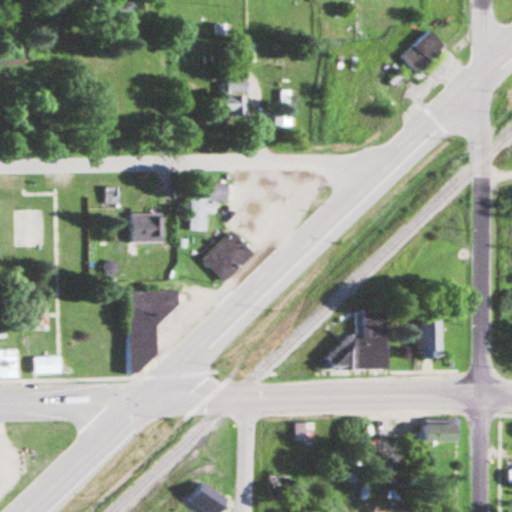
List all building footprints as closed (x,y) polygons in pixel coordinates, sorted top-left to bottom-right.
[(115,0),(115,17),(139,17),(138,0),(115,0)] [(423,28),(442,47),(415,75),(396,56),(423,28)] [(383,80),(388,86),(400,75),(395,69),(383,80)] [(243,79),(215,79),(215,115),(243,115),(243,79)] [(203,233),(203,215),(211,215),(212,202),(224,203),(225,184),(203,184),(202,196),(187,195),(186,232),(203,233)] [(158,246),(158,214),(126,214),(126,246),(158,246)] [(197,258),(219,281),(249,253),(227,230),(197,258)] [(123,291),(126,373),(134,372),(152,353),(151,326),(174,302),(173,290),(123,291)] [(383,368),(382,312),(357,312),(357,338),(335,339),(335,351),(324,351),(324,367),(343,366),(343,353),(350,353),(351,369),(383,368)] [(417,316),(417,358),(438,358),(438,316),(417,316)] [(0,348),(0,377),(14,377),(13,348),(0,348)] [(28,357),(28,374),(57,373),(56,355),(28,357)] [(309,423),(290,423),(290,442),(309,442),(309,423)] [(455,424),(418,424),(418,443),(455,443),(455,424)] [(362,466),(365,459),(359,457),(357,464),(362,466)] [(266,478),(266,496),(282,496),(282,478),(266,478)]
